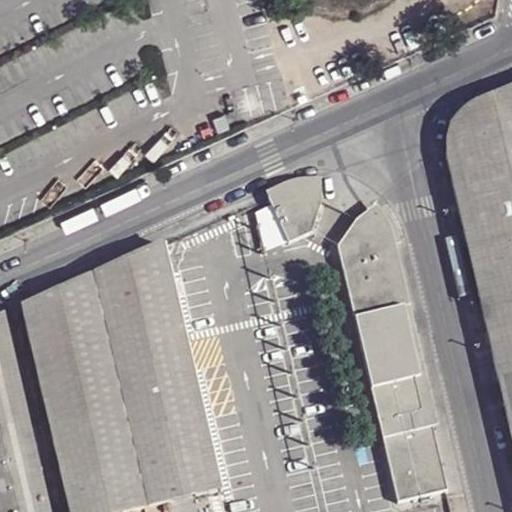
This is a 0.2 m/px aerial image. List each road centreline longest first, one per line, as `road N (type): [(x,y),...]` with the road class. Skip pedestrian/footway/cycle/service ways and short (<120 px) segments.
road 1 (unclassified): [(390,102),(0,279)]
road 2 (unclassified): [(390,102),(487,511)]
road 3 (unclassified): [(511,46),(390,102)]
